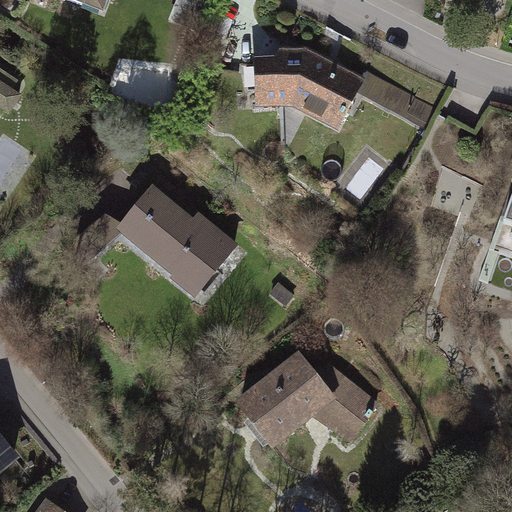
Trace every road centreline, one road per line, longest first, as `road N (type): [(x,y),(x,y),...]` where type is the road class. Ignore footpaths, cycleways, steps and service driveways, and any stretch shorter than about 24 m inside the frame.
road 1 (residential): [(0,356),(126,511)]
road 2 (residential): [(335,0),(451,59),(511,78)]
